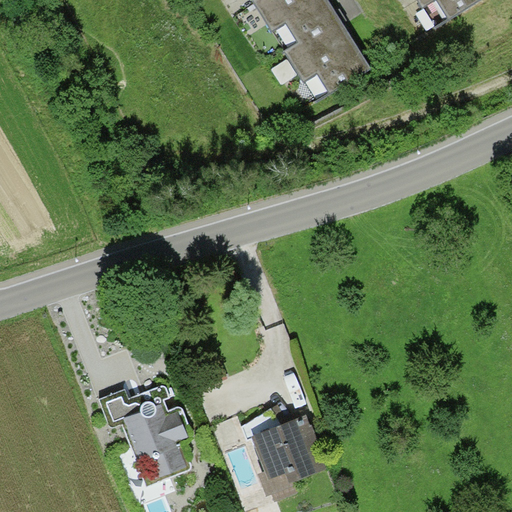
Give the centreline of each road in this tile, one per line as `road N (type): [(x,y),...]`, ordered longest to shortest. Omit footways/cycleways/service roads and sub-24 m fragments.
road 1 (track): [(59,0),(139,150),(296,148),(369,134),(511,72)]
road 2 (residential): [(0,304),(368,200),(511,135)]
